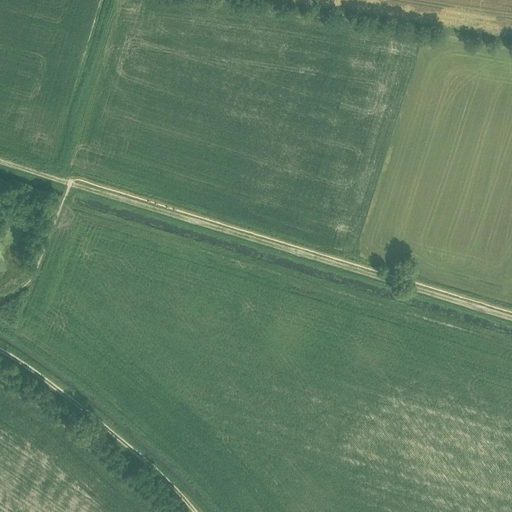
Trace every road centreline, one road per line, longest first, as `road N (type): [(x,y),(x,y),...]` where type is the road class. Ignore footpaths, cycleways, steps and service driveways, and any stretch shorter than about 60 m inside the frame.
road 1 (track): [(511,318),(70,185)]
road 2 (track): [(193,511),(110,433),(0,350)]
